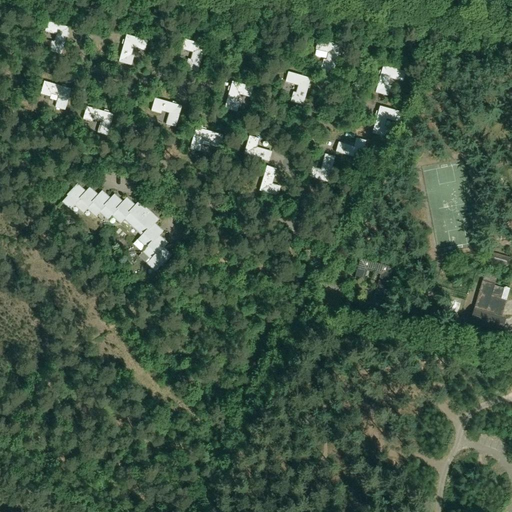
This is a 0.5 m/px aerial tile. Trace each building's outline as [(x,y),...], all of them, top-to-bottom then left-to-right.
[(69,28),(48,22),(45,32),(57,35),(54,44),(49,42),(46,51),(61,55),(69,28)] [(127,36),(119,62),(131,66),(134,58),(131,57),(133,48),(145,51),(147,42),(127,36)] [(205,46),(184,40),(182,50),(193,53),(191,61),(188,60),(185,70),(198,73),(205,46)] [(341,46),(318,40),(316,50),(329,54),(327,62),(323,61),(321,70),(334,74),(341,46)] [(383,67),(376,94),(389,98),(391,88),(388,87),(390,79),(403,83),(406,73),(383,67)] [(311,79),(288,73),(286,83),(298,86),(296,94),(293,94),(290,103),(303,107),(311,79)] [(56,108),(65,111),(71,90),(44,82),(41,95),(50,97),(51,94),(59,97),(56,108)] [(254,89),(232,83),(224,110),(237,113),(239,103),(237,102),(240,95),(250,99),(254,89)] [(169,114),(166,126),(176,128),(182,107),(155,100),(151,112),(162,115),(163,112),(169,114)] [(87,107),(83,120),(92,123),(93,120),(101,122),(98,134),(107,136),(113,115),(87,107)] [(380,108),(372,135),(385,138),(387,129),(384,128),(387,120),(399,124),(402,114),(380,108)] [(223,136),(196,129),(190,150),(200,153),(203,141),(211,143),(210,146),(219,149),(223,136)] [(244,155),(269,163),(272,153),(257,149),(259,140),(249,137),(244,155)] [(366,142),(356,139),(354,148),(341,144),(338,154),(361,160),(366,142)] [(335,158),(326,156),(323,171),(312,168),(309,178),(328,183),(335,158)] [(259,192),(278,198),(281,188),(271,185),(276,170),(267,167),(259,192)] [(164,241),(156,233),(160,229),(151,221),(155,217),(143,205),(139,209),(131,202),(127,206),(123,203),(118,198),(114,203),(106,195),(102,199),(93,192),(90,196),(81,188),(77,192),(73,189),(67,196),(68,197),(62,203),(71,211),(75,206),(83,214),(87,210),(95,218),(99,213),(108,221),(112,217),(120,224),(124,220),(142,236),(138,240),(146,248),(142,252),(150,260),(146,265),(155,273),(161,267),(162,267),(168,260),(164,257),(168,253),(163,248),(164,248),(160,245),(164,241)] [(488,262),(509,268),(511,258),(491,253),(488,262)] [(381,274),(370,311),(379,313),(392,268),(360,259),(355,278),(363,281),(366,270),(381,274)] [(504,288),(504,289),(495,286),(495,285),(482,281),(474,309),(470,323),(501,332),(506,318),(502,317),(510,290),(504,288)]
